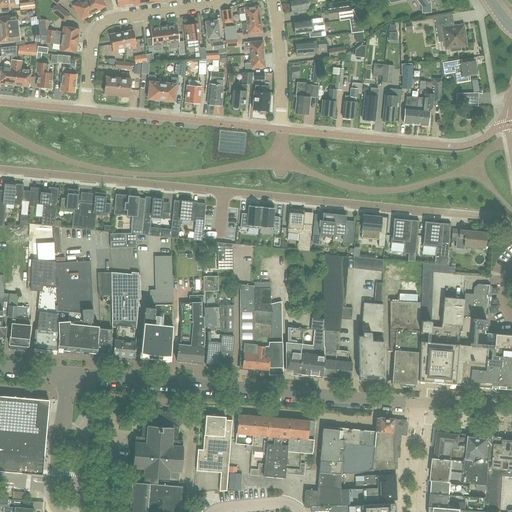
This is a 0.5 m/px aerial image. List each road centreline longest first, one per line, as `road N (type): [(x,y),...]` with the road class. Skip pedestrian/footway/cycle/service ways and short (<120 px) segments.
road 1 (residential): [(511,230),(494,217),(0,169)]
road 2 (primary): [(0,152),(511,202)]
road 3 (primary): [(511,190),(0,140)]
road 4 (residential): [(425,406),(65,373)]
road 5 (residential): [(506,125),(458,146),(282,129)]
road 6 (residential): [(85,111),(98,24),(228,0)]
road 7 (residential): [(282,129),(85,111)]
road 8 (residential): [(282,129),(271,0)]
